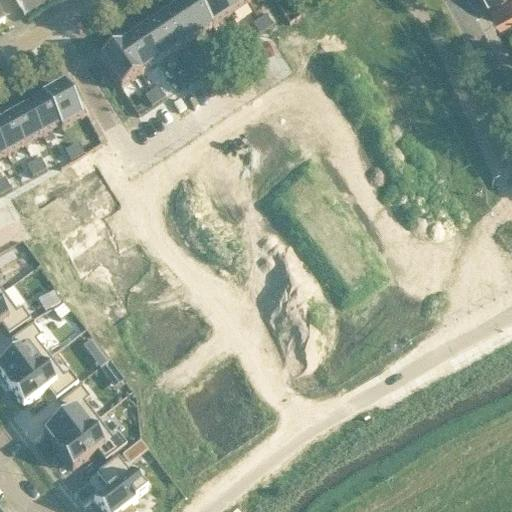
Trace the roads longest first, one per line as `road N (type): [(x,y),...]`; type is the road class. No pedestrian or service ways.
road 1 (residential): [(52,27),(202,273),(232,276),(334,412)]
road 2 (residential): [(334,412),(511,314)]
road 3 (residential): [(207,511),(285,442),(334,412)]
road 4 (tertiary): [(511,107),(456,0)]
